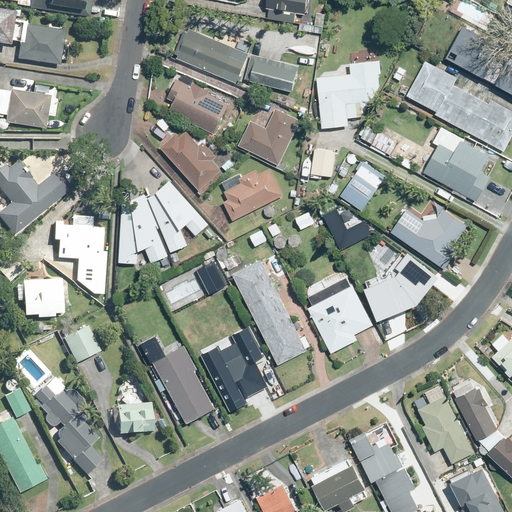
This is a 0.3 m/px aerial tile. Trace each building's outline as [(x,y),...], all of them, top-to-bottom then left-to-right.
[(24,0),(24,4),(30,5),(30,6),(90,15),(92,0),(24,0)] [(270,8),(269,17),(295,21),(296,12),(306,13),(308,0),(268,0),(268,8),(270,8)] [(500,6),(492,2),(489,9),(496,12),(500,6)] [(15,18),(16,8),(0,5),(0,40),(10,42),(11,38),(16,39),(19,19),(15,18)] [(16,39),(20,40),(18,57),(60,64),(65,29),(27,23),(27,20),(19,19),(16,39)] [(300,23),(299,30),(309,31),(310,24),(300,23)] [(185,30),(175,52),(179,54),(177,57),(237,81),(249,52),(189,27),(188,31),(185,30)] [(253,53),(246,79),(293,90),(299,65),(253,53)] [(474,72),(491,81),(498,68),(480,58),(474,72)] [(438,110),(436,113),(458,125),(474,93),(455,83),(459,76),(426,59),(407,94),(438,110)] [(342,65),(343,72),(318,75),(323,126),(345,124),(344,117),(365,115),(364,106),(381,85),(379,72),(382,71),(381,61),(342,65)] [(400,65),(394,76),(402,80),(407,69),(400,65)] [(175,100),(170,110),(215,133),(230,103),(208,93),(210,89),(194,81),(192,85),(177,77),(168,96),(175,100)] [(0,112),(7,114),(5,121),(46,128),(51,94),(11,88),(10,90),(2,89),(0,103),(0,112)] [(470,131),(505,150),(511,137),(511,108),(493,98),(490,102),(474,93),(458,125),(465,128),(464,131),(469,134),(470,131)] [(252,119),(239,144),(279,164),(301,119),(277,107),(267,127),(252,119)] [(372,143),(391,154),(398,141),(379,130),(378,131),(367,125),(364,131),(375,138),(372,143)] [(490,154),(464,140),(466,137),(443,125),(434,141),(439,144),(424,171),(477,200),(491,175),(481,170),(490,154)] [(213,158),(217,155),(204,141),(200,144),(187,130),(181,136),(177,132),(161,146),(200,189),(222,168),(213,158)] [(315,147),(312,173),(332,176),(336,150),(315,147)] [(399,162),(413,170),(416,164),(402,156),(399,162)] [(229,159),(223,165),(227,170),(233,163),(229,159)] [(365,160),(341,195),(363,210),(387,175),(365,160)] [(343,166),(339,172),(344,175),(348,170),(343,166)] [(229,198),(224,200),(234,219),(284,193),(270,167),(259,172),(257,167),(240,176),(243,181),(225,190),(229,198)] [(0,214),(6,221),(10,217),(14,222),(18,219),(20,222),(26,217),(24,214),(31,208),(0,173),(0,214)] [(182,221),(174,226),(182,243),(204,232),(195,215),(192,217),(184,199),(174,204),(182,221)] [(142,220),(134,224),(142,240),(144,239),(151,254),(158,250),(160,255),(175,247),(165,229),(179,222),(170,204),(163,208),(161,203),(139,214),(142,220)] [(393,230),(445,268),(458,249),(453,245),(468,225),(445,208),(438,217),(425,219),(409,208),(393,230)] [(382,210),(377,217),(382,220),(387,214),(382,210)] [(311,221),(315,228),(321,225),(318,218),(311,221)] [(60,223),(58,256),(72,257),(73,253),(102,255),(104,226),(60,223)] [(345,237),(339,224),(331,228),(337,241),(345,237)] [(262,229),(250,235),(256,246),(268,240),(262,229)] [(222,244),(213,248),(216,254),(217,253),(218,250),(221,248),(223,248),(224,248),(222,244)] [(308,258),(313,258),(315,254),(313,250),(308,249),(306,253),(308,258)] [(397,264),(400,266),(395,272),(366,284),(379,318),(419,302),(441,274),(409,249),(397,264)] [(12,252),(0,262),(0,269),(9,281),(25,266),(12,252)] [(219,257),(217,258),(223,268),(227,266),(229,269),(237,265),(232,256),(225,260),(224,259),(222,259),(219,258),(219,257)] [(262,258),(233,273),(257,319),(285,305),(262,258)] [(84,264),(80,282),(98,287),(102,268),(84,264)] [(172,282),(187,311),(197,306),(193,299),(200,295),(195,287),(190,290),(182,277),(172,282)] [(55,311),(63,311),(62,278),(23,280),(24,313),(38,313),(38,316),(55,315),(55,311)] [(310,298),(313,304),(309,306),(332,352),(358,339),(356,333),(374,324),(353,284),(352,284),(349,278),(338,284),(341,290),(328,297),(325,290),(310,298)] [(215,297),(218,303),(200,312),(216,343),(250,326),(234,294),(232,295),(229,290),(215,297)] [(257,319),(251,322),(254,326),(259,323),(279,364),(308,349),(307,347),(311,345),(305,335),(302,337),(285,305),(257,319)] [(98,311),(103,320),(112,315),(107,306),(98,311)] [(64,338),(76,361),(101,348),(89,325),(64,338)] [(511,337),(493,356),(511,375),(511,337)] [(62,341),(51,347),(54,354),(65,347),(62,341)] [(195,369),(198,368),(185,344),(154,361),(188,423),(216,408),(195,369)] [(423,425),(436,450),(445,446),(453,462),(475,451),(446,394),(445,395),(439,384),(426,391),(431,402),(419,408),(427,423),(423,425)] [(60,421),(65,426),(57,434),(61,437),(58,441),(75,458),(73,460),(86,474),(105,455),(93,443),(99,436),(84,421),(89,416),(81,408),(84,405),(84,399),(74,388),(68,389),(66,390),(64,387),(61,390),(58,386),(50,386),(48,388),(47,387),(37,398),(43,404),(40,406),(47,413),(45,414),(45,419),(51,424),(56,424),(60,421)] [(488,407),(491,406),(481,387),(478,388),(477,386),(456,397),(478,439),(479,438),(486,446),(501,432),(498,429),(499,427),(488,407)] [(19,387),(4,395),(16,417),(31,409),(19,387)] [(151,401),(117,404),(119,432),(153,430),(151,401)] [(0,421),(0,453),(19,492),(46,478),(39,462),(36,463),(12,415),(0,421)] [(158,420),(164,431),(170,427),(164,417),(158,420)] [(490,451),(511,474),(511,435),(510,434),(508,436),(507,434),(505,436),(501,432),(486,446),(491,450),(490,451)] [(404,472),(417,466),(410,450),(397,457),(389,442),(362,456),(374,480),(401,467),(404,472)] [(482,456),(474,460),(477,466),(485,462),(482,456)] [(355,501),(369,494),(366,488),(367,487),(355,462),(352,464),(349,458),(313,477),(316,483),(315,483),(328,508),(341,501),(346,510),(357,504),(355,501)] [(465,475),(466,478),(455,483),(463,500),(462,501),(465,508),(462,509),(463,511),(505,511),(484,466),(465,475)] [(297,511),(282,482),(256,496),(265,511),(297,511)] [(248,511),(242,498),(216,511),(248,511)]
